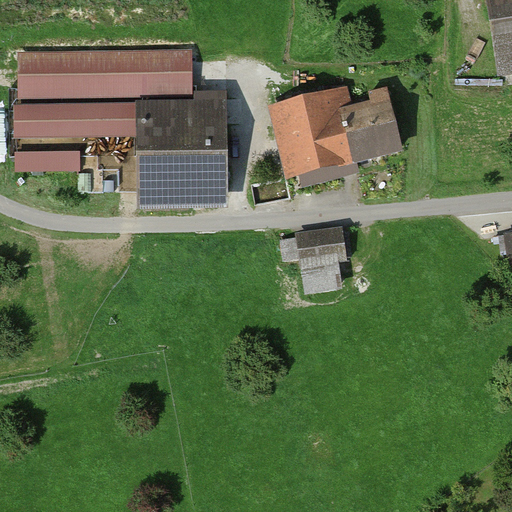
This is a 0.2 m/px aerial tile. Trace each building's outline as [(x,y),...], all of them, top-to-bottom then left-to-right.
[(511,0),(490,0),(505,86),(511,84),(511,0)] [(181,54),(21,57),(22,99),(181,96),(181,54)] [(347,92),(285,107),(302,174),(402,150),(387,91),(370,95),(373,107),(353,112),(347,92)] [(230,199),(231,99),(138,98),(137,198),(230,199)] [(86,171),(86,152),(17,153),(18,172),(86,171)] [(341,235),(283,242),(286,262),(303,260),(307,294),(337,290),(334,261),(344,259),(341,235)]
